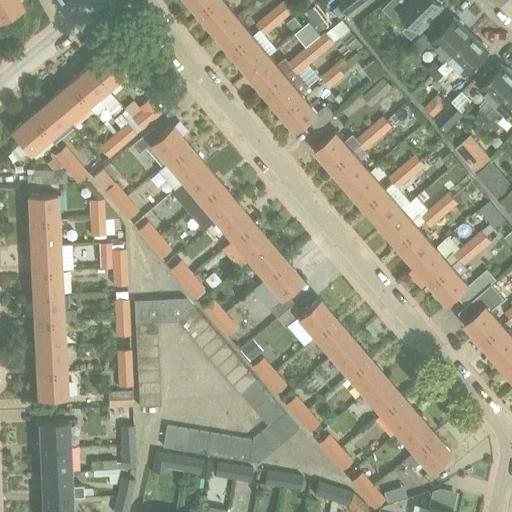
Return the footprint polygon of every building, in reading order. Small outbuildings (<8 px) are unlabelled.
[(18,0),(0,0),(0,19),(22,7),(18,0)] [(188,0),(199,12),(213,0),(188,0)] [(235,15),(223,0),(213,0),(199,12),(215,32),(235,15)] [(281,0),(256,22),(261,27),(288,4),(284,0),(281,0)] [(343,0),(338,4),(333,8),(340,18),(342,15),(343,16),(346,14),(347,15),(366,0),(343,0)] [(409,0),(400,9),(411,21),(403,29),(412,38),(420,29),(430,19),(428,17),(442,3),(438,0),(409,0)] [(288,4),(261,27),(266,33),(293,10),(288,4)] [(235,15),(215,32),(231,51),(252,34),(235,15)] [(448,55),(471,32),(454,15),(431,38),(448,55)] [(340,36),(349,29),(340,18),(326,30),(320,35),(308,20),(295,30),(307,45),(317,57),(335,42),(334,41),(340,36)] [(349,28),(349,29),(340,36),(350,48),(359,41),(349,28)] [(488,50),(471,32),(448,55),(448,56),(439,65),(431,73),(437,80),(444,73),(446,74),(457,64),(466,73),(488,50)] [(252,34),(231,51),(247,71),(268,54),(252,34)] [(298,72),(317,57),(307,45),(289,60),(288,61),(293,66),(294,67),(298,72)] [(107,48),(88,64),(106,86),(126,70),(107,48)] [(268,54),(247,71),(263,91),(293,66),(288,61),(289,60),(286,55),(276,63),(268,54)] [(435,60),(430,64),(426,69),(431,73),(439,65),(435,60)] [(322,74),(331,85),(346,73),(336,62),(322,74)] [(474,116),(478,120),(511,85),(511,72),(501,62),(479,86),(491,98),(486,102),(487,102),(474,116)] [(88,64),(68,80),(87,103),(95,112),(105,105),(97,95),(106,86),(88,64)] [(293,66),(263,91),(280,110),(301,93),(285,74),(294,67),(293,66)] [(363,94),(372,104),(393,85),(384,75),(363,94)] [(68,80),(49,97),(68,119),(87,103),(68,80)] [(458,93),(448,82),(424,105),(434,115),(458,93)] [(511,85),(478,120),(485,127),(498,114),(499,114),(503,110),(511,118),(511,85)] [(301,93),(280,110),(296,130),(309,119),(317,129),(336,114),(327,103),(317,112),(301,93)] [(142,129),(162,112),(149,96),(138,106),(141,110),(132,117),(142,129)] [(49,97),(30,113),(48,135),(68,119),(49,97)] [(447,130),(464,112),(452,101),(435,118),(447,130)] [(48,135),(30,113),(10,130),(29,152),(48,135)] [(370,125),(379,137),(393,125),(383,114),(370,125)] [(127,121),(113,133),(123,145),(136,133),(127,121)] [(138,153),(151,142),(166,160),(187,142),(171,123),(159,133),(153,126),(131,144),(138,153)] [(364,130),(357,136),(356,137),(360,142),(361,143),(365,148),(379,137),(370,125),(364,130)] [(315,147),(332,166),(360,142),(356,137),(357,136),(353,133),(345,139),(336,129),(315,147)] [(123,145),(113,133),(99,145),(109,156),(123,145)] [(456,145),(474,168),(475,169),(490,156),(470,133),(456,145)] [(187,142),(166,160),(183,179),(204,161),(187,142)] [(360,142),(332,166),(348,186),(369,167),(354,149),(361,143),(360,142)] [(66,144),(60,149),(83,177),(89,172),(66,144)] [(83,177),(60,149),(54,154),(77,181),(83,177)] [(389,175),(393,180),(421,157),(416,152),(389,175)] [(421,157),(393,180),(399,187),(426,164),(421,157)] [(204,161),(183,179),(183,180),(171,190),(187,209),(220,181),(204,161)] [(369,167),(348,186),(365,205),(386,187),(369,167)] [(104,190),(115,204),(127,194),(116,180),(104,190)] [(220,181),(187,209),(203,229),(237,200),(220,181)] [(511,185),(500,198),(511,210),(511,185)] [(386,187),(365,205),(381,224),(403,206),(386,187)] [(422,214),(426,219),(454,195),(449,190),(422,214)] [(28,193),(29,218),(59,217),(57,191),(28,193)] [(127,194),(115,204),(128,218),(139,209),(127,194)] [(454,195),(426,219),(432,225),(459,201),(454,195)] [(89,198),(90,215),(105,215),(104,198),(89,198)] [(237,200),(203,229),(204,229),(216,218),(232,237),(253,219),(237,200)] [(403,206),(381,224),(398,243),(419,225),(403,206)] [(105,215),(90,215),(91,235),(106,234),(105,215)] [(59,217),(29,218),(31,244),(60,242),(59,217)] [(253,219),(232,237),(238,244),(228,253),(237,263),(247,254),(249,257),(270,239),(253,219)] [(137,229),(148,242),(159,233),(148,220),(137,229)] [(419,225),(398,243),(415,263),(436,244),(419,225)] [(454,251),(460,257),(487,234),(482,228),(454,251)] [(159,233),(148,242),(160,257),(172,248),(159,233)] [(487,234),(460,257),(465,263),(492,240),(487,234)] [(270,239),(249,257),(265,276),(286,258),(270,239)] [(60,242),(31,244),(32,269),(61,268),(60,242)] [(436,244),(415,263),(431,282),(452,264),(436,244)] [(67,247),(68,263),(79,262),(79,247),(67,247)] [(111,248),(112,265),(127,264),(127,247),(111,248)] [(170,268),(181,281),(192,272),(181,258),(170,268)] [(269,307),(277,316),(294,302),(285,292),(303,277),(286,258),(265,276),(252,288),(268,308),(269,307)] [(127,264),(112,265),(113,284),(128,283),(127,264)] [(452,264),(431,282),(448,301),(469,283),(452,264)] [(61,268),(32,269),(33,294),(62,293),(61,268)] [(472,280),(481,291),(489,285),(492,282),(496,279),(487,268),(472,280)] [(192,272),(181,281),(193,296),(205,286),(192,272)] [(459,311),(466,320),(464,321),(481,340),(502,322),(491,309),(505,297),(492,282),(489,285),(481,291),(459,311)] [(62,293),(33,294),(34,320),(63,318),(63,319),(75,318),(74,308),(63,308),(62,293)] [(294,302),(277,316),(285,325),(298,315),(314,334),(336,316),(319,296),(302,311),(294,302)] [(133,300),(135,322),(156,321),(177,320),(193,306),(185,297),(133,300)] [(202,307),(214,321),(225,311),(213,297),(202,307)] [(114,298),(115,316),(130,315),(129,298),(114,298)] [(193,306),(177,320),(185,329),(201,315),(193,306)] [(387,318),(403,328),(408,321),(392,310),(387,318)] [(225,311),(214,321),(225,335),(237,325),(225,311)] [(130,315),(115,316),(116,334),(131,334),(130,315)] [(201,315),(185,329),(192,338),(209,324),(201,315)] [(336,316),(314,334),(331,353),(352,335),(336,316)] [(63,318),(34,320),(36,345),(65,344),(63,319),(63,318)] [(135,322),(135,334),(157,333),(156,321),(135,322)] [(511,333),(502,322),(481,340),(498,359),(511,347),(511,333)] [(209,324),(192,338),(200,347),(217,333),(209,324)] [(135,334),(136,346),(158,345),(157,333),(135,334)] [(217,333),(200,347),(208,356),(225,342),(217,333)] [(352,335),(331,353),(347,372),(369,354),(352,335)] [(250,360),(260,351),(250,340),(240,349),(250,360)] [(225,342),(208,356),(216,366),(233,351),(225,342)] [(65,344),(36,345),(37,370),(66,369),(65,344)] [(136,346),(136,358),(158,357),(158,345),(136,346)] [(511,347),(498,359),(511,375),(511,347)] [(116,349),(117,367),(132,366),(132,348),(116,349)] [(233,351),(216,366),(224,375),(241,360),(233,351)] [(369,354),(347,372),(364,392),(385,373),(369,354)] [(252,365),(263,378),(275,368),(264,355),(252,365)] [(136,358),(137,370),(159,369),(158,357),(136,358)] [(241,360),(224,375),(232,384),(249,370),(241,360)] [(132,366),(117,367),(118,385),(133,384),(132,366)] [(275,368),(263,378),(275,393),(287,383),(275,368)] [(66,369),(37,370),(38,396),(67,394),(66,369)] [(137,370),(137,381),(159,380),(159,369),(137,370)] [(249,370),(232,384),(240,393),(257,379),(249,370)] [(385,373),(364,392),(380,411),(402,393),(385,373)] [(264,387),(257,379),(240,393),(247,401),(264,387)] [(137,381),(138,393),(160,392),(159,380),(137,381)] [(264,387),(247,401),(254,409),(271,395),(264,387)] [(88,406),(109,405),(134,403),(133,389),(108,390),(108,392),(87,393),(88,406)] [(139,405),(160,404),(160,392),(138,393),(139,405)] [(402,393),(380,411),(397,430),(418,412),(402,393)] [(285,403),(296,417),(307,407),(296,394),(285,403)] [(271,395),(254,409),(261,417),(278,403),(271,395)] [(120,425),(120,442),(136,441),(134,403),(109,405),(110,426),(120,425)] [(278,403),(261,417),(268,425),(282,442),(299,428),(278,403)] [(307,407),(296,417),(308,431),(321,422),(307,407)] [(418,412),(397,430),(413,449),(435,431),(418,412)] [(39,420),(40,446),(70,444),(68,419),(39,420)] [(174,447),(177,426),(167,425),(163,445),(174,447)] [(274,448),(282,442),(268,425),(260,432),(274,448)] [(184,449),(188,428),(177,426),(174,447),(184,449)] [(195,451),(199,430),(188,428),(184,449),(195,451)] [(195,451),(206,453),(209,432),(199,430),(195,451)] [(435,431),(413,449),(414,450),(405,457),(413,466),(422,459),(430,469),(451,450),(435,431)] [(216,455),(220,433),(209,432),(206,453),(216,455)] [(266,455),(274,448),(260,432),(252,439),(266,455)] [(318,442),(329,455),(341,445),(329,432),(318,442)] [(227,456),(231,435),(220,433),(216,455),(227,456)] [(238,458),(241,437),(231,435),(227,456),(238,458)] [(266,455),(252,439),(241,437),(238,458),(258,462),(266,455)] [(136,441),(120,442),(121,461),(137,461),(136,441)] [(70,444),(40,446),(42,471),(71,470),(70,444)] [(341,445),(329,455),(341,469),(354,460),(341,445)] [(86,471),(85,448),(76,448),(77,472),(86,471)] [(166,467),(183,469),(185,455),(155,449),(151,470),(166,472),(166,467)] [(185,455),(183,469),(201,473),(203,458),(185,455)] [(103,468),(115,468),(115,461),(115,459),(102,459),(103,468)] [(214,475),(233,478),(235,463),(217,460),(214,475)] [(235,463),(233,478),(251,481),(253,466),(235,463)] [(264,483),(283,486),(285,471),(267,468),(264,483)] [(42,471),(43,497),(50,496),(72,495),(72,496),(84,495),(84,488),(83,484),(72,485),(71,470),(42,471)] [(351,480),(363,494),(374,484),(362,470),(351,480)] [(285,471),(283,486),(301,489),(303,474),(285,471)] [(121,475),(117,493),(133,492),(136,479),(121,475)] [(314,494),(332,500),(334,485),(319,480),(314,494)] [(384,489),(386,497),(374,484),(363,494),(374,508),(386,498),(388,503),(407,496),(404,483),(384,489)] [(334,485),(332,500),(349,505),(352,511),(362,511),(369,505),(354,491),(334,485)] [(128,511),(133,492),(117,493),(113,510),(118,511),(128,511)] [(50,496),(43,497),(43,511),(72,511),(72,496),(72,495),(50,496)]
